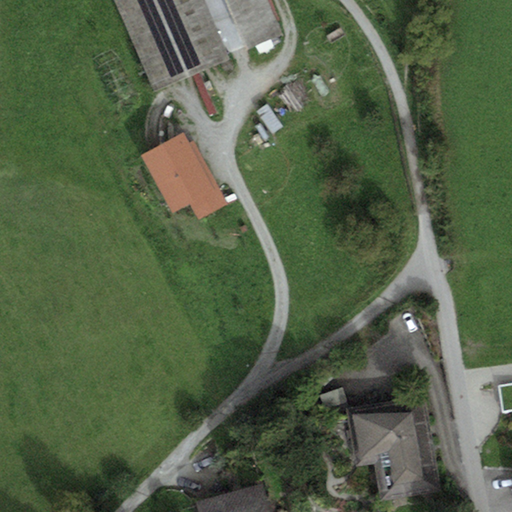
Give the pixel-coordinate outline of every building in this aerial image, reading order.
[(267,0),(113,0),(155,97),(231,65),(203,0),(225,0),(249,55),(284,40),(267,0)] [(184,133),(142,155),(173,213),(192,203),(199,217),(226,203),(193,141),(189,143),(184,133)] [(511,384),(500,386),(504,411),(511,409),(511,384)] [(424,397),(348,410),(357,464),(375,461),(382,501),(441,491),(424,397)] [(272,511),(266,488),(201,504),(202,511),(272,511)]
